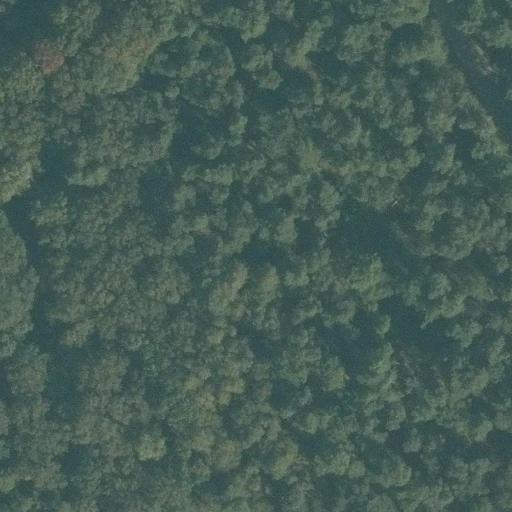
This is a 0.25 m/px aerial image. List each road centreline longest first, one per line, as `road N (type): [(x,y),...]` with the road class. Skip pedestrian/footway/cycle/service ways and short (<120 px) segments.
road 1 (track): [(111,0),(0,113)]
road 2 (unclassified): [(511,132),(436,0)]
